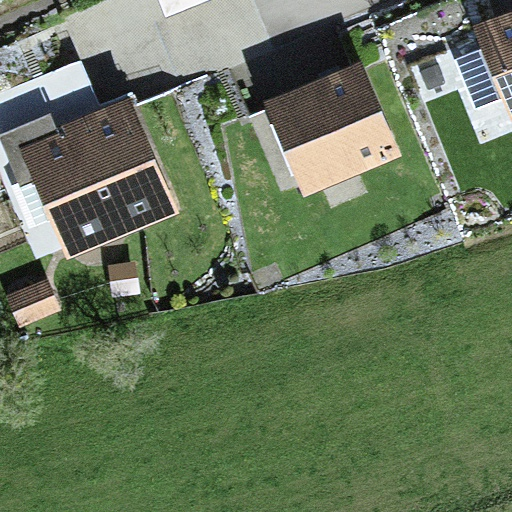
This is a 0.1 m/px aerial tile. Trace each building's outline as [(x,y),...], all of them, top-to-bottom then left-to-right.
[(197,0),(161,0),(166,12),(197,0)] [(511,115),(511,1),(471,17),(481,43),(454,54),(474,106),(501,95),(510,116),(511,115)] [(361,53),(263,93),(303,192),(402,152),(361,53)] [(0,169),(24,227),(51,216),(35,178),(20,185),(0,137),(0,128),(50,108),(56,122),(101,103),(81,57),(0,91),(0,169)] [(180,208),(131,91),(101,103),(56,122),(50,108),(0,128),(0,137),(20,185),(35,178),(51,216),(67,255),(180,208)] [(108,262),(113,293),(141,289),(136,258),(108,262)] [(48,273),(6,290),(20,323),(62,306),(48,273)]
